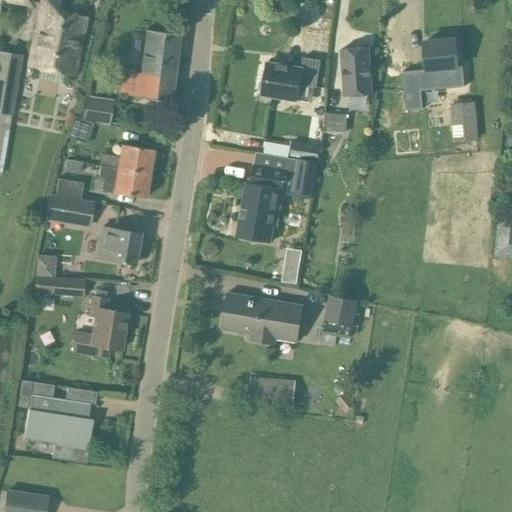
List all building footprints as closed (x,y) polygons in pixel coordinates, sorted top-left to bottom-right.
[(60,0),(41,0),(28,66),(74,76),(86,18),(58,12),(60,0)] [(181,34),(146,30),(140,74),(124,72),(121,96),(172,102),(181,34)] [(426,70),(402,72),(404,89),(406,111),(423,110),(421,91),(464,87),(463,67),(460,67),(458,67),(457,60),(455,40),(424,43),(426,63),(426,70)] [(342,50),(345,97),(372,95),(368,48),(342,50)] [(20,55),(0,51),(0,126),(8,127),(20,55)] [(261,94),(261,95),(312,103),(314,89),(316,89),(321,61),(303,58),(301,69),(266,63),(263,81),(261,83),(259,91),(261,94)] [(383,133),(384,113),(391,113),(388,87),(379,87),(379,91),(378,91),(372,132),(383,133)] [(110,125),(113,100),(85,97),(82,117),(82,119),(92,123),(92,124),(109,126),(110,125)] [(451,141),(477,140),(476,101),(449,102),(451,141)] [(346,115),(325,114),(324,132),(345,134),(346,115)] [(82,119),(73,116),(66,136),(85,143),(92,124),(92,123),(82,119)] [(99,166),(150,174),(154,150),(121,145),(119,157),(101,154),(99,166)] [(291,148),(289,158),(316,163),(318,153),(291,148)] [(80,163),(82,163),(84,153),(68,150),(66,161),(80,163)] [(80,163),(66,161),(64,172),(80,174),(82,163),(80,163)] [(286,172),(283,192),(311,196),(316,165),(288,161),(286,172)] [(98,177),(115,180),(113,193),(145,199),(150,174),(99,166),(98,177)] [(283,192),(286,172),(253,166),(250,184),(246,183),(237,237),(270,243),(273,226),(277,227),(283,192)] [(57,179),(54,195),(80,199),(82,184),(57,179)] [(79,200),(80,199),(54,195),(49,195),(44,221),(90,229),(93,211),(101,212),(102,204),(79,200)] [(114,231),(101,229),(96,258),(135,265),(140,233),(114,229),(114,231)] [(511,245),(497,244),(495,257),(511,258),(511,245)] [(54,276),(55,258),(37,256),(35,275),(54,276)] [(81,296),(83,280),(35,276),(34,292),(81,296)] [(302,305),(228,292),(222,330),(251,335),(250,340),(267,343),(268,338),(296,343),(302,305)] [(107,299),(91,297),(88,317),(95,318),(92,334),(74,331),(71,351),(108,356),(110,348),(121,350),(127,313),(105,310),(107,299)] [(329,297),(322,333),(350,339),(358,302),(329,297)] [(295,381),(250,377),(248,405),(260,407),(293,409),(295,381)] [(33,410),(29,434),(56,438),(53,456),(81,461),(86,432),(78,430),(80,418),(86,419),(88,420),(91,405),(91,403),(90,403),(92,391),(68,387),(66,399),(53,397),(55,384),(35,381),(35,383),(33,393),(32,393),(30,409),(33,410)] [(348,395),(337,403),(345,413),(355,404),(348,395)] [(2,511),(45,511),(48,497),(6,490),(2,511)]
